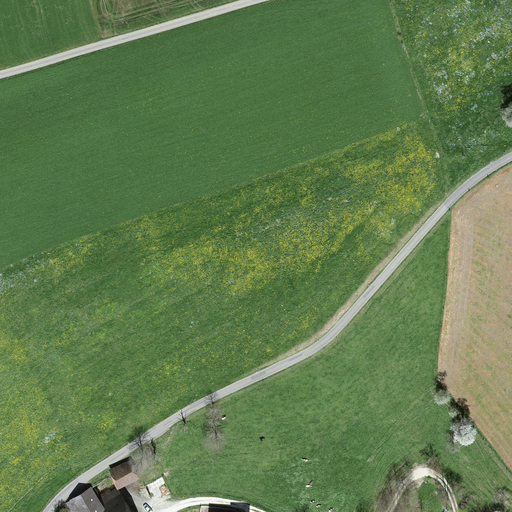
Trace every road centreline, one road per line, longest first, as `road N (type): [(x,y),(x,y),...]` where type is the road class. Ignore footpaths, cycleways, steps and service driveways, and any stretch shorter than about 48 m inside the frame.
road 1 (unclassified): [(511,155),(458,193),(328,337),(182,414),(83,478),(47,511)]
road 2 (unclassified): [(260,0),(0,74)]
